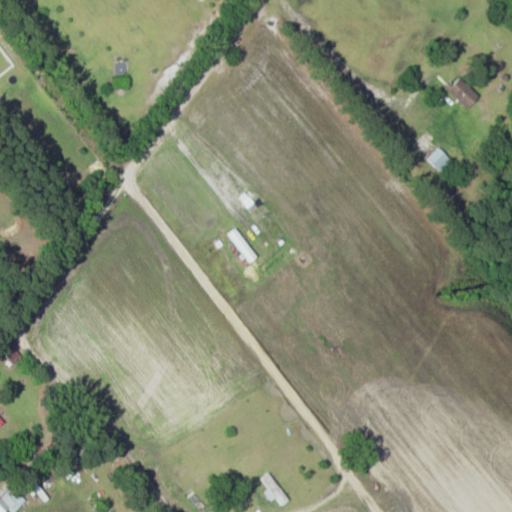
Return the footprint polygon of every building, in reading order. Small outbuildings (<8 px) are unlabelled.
[(478,96),(459,76),(446,89),(466,108),(478,96)] [(450,160),(437,147),(426,158),(439,171),(450,160)] [(0,352),(17,364),(22,356),(5,343),(0,349),(0,352)] [(272,457),(261,442),(239,458),(249,473),(272,457)] [(13,511),(25,500),(8,483),(0,490),(0,511),(3,511),(0,508),(0,502),(1,502),(11,511),(13,511)]
